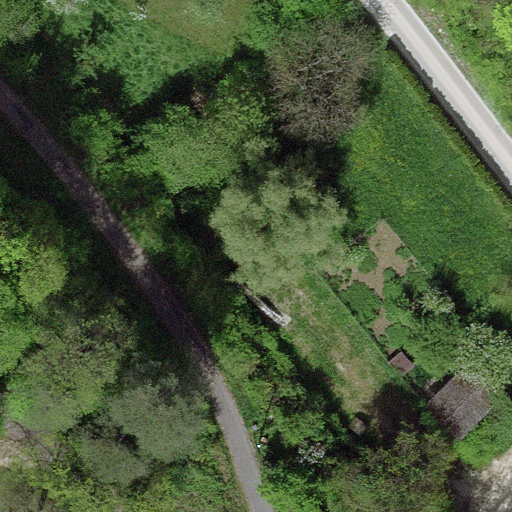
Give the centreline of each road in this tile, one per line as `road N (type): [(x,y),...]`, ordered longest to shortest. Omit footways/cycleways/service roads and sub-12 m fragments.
road 1 (residential): [(382,0),(511,167)]
road 2 (residential): [(0,398),(125,511)]
